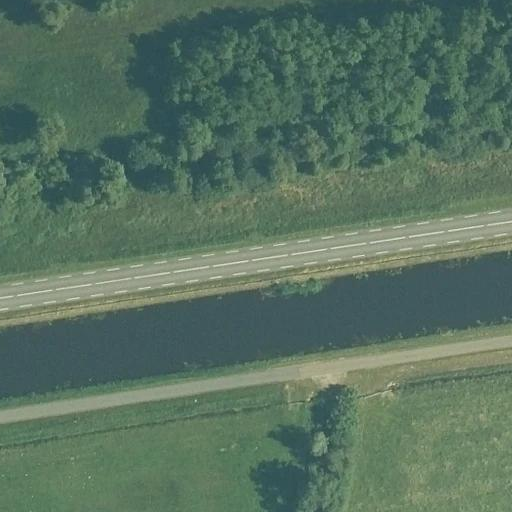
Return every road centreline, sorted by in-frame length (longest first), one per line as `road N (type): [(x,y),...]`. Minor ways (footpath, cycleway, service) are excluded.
road 1 (primary): [(511,223),(0,299)]
road 2 (unclassified): [(0,419),(511,343)]
road 3 (track): [(0,45),(308,0)]
road 4 (track): [(324,371),(329,405),(318,511)]
